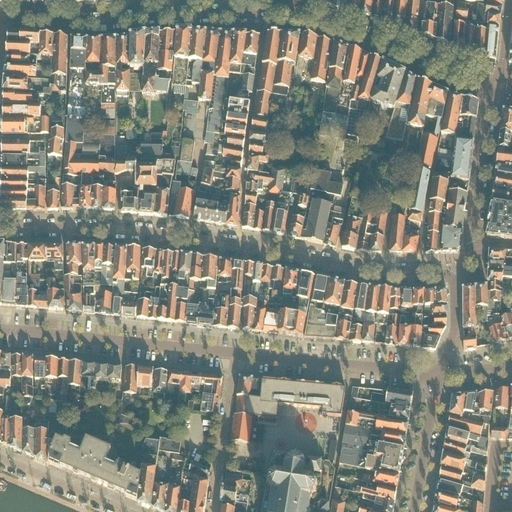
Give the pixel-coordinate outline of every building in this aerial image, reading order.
[(309,0),(309,2),(332,9),(333,8),(334,0),(309,0)] [(334,0),(333,8),(345,12),(347,0),(334,0)] [(347,0),(345,12),(359,15),(360,0),(347,0)] [(360,0),(359,15),(371,19),(372,4),(372,0),(360,0)] [(372,0),(372,4),(371,19),(383,23),(384,0),(372,0)] [(395,0),(384,0),(383,23),(392,26),(395,0)] [(395,0),(392,26),(405,30),(407,0),(395,0)] [(407,0),(405,30),(416,35),(420,6),(419,0),(407,0)] [(422,37),(436,42),(438,8),(439,8),(439,3),(439,0),(424,0),(424,6),(422,37)] [(479,0),(479,4),(485,5),(484,7),(502,10),(503,0),(479,0)] [(457,12),(465,13),(466,2),(458,1),(457,12)] [(484,7),(478,6),(476,23),(476,25),(477,25),(488,27),(488,17),(500,18),(502,10),(484,7)] [(438,8),(436,42),(450,47),(453,10),(439,8),(438,8)] [(457,12),(456,20),(467,21),(468,16),(468,13),(465,13),(457,12)] [(474,55),(477,25),(476,25),(476,23),(472,22),(471,16),(468,16),(467,21),(464,52),(474,55)] [(488,27),(485,59),(496,62),(498,42),(499,30),(500,18),(488,17),(488,27)] [(454,47),(456,50),(464,52),(467,21),(456,20),(454,47)] [(477,25),(474,55),(485,59),(488,27),(477,25)] [(8,45),(7,55),(31,58),(40,58),(40,57),(40,46),(20,45),(21,34),(12,33),(12,35),(8,34),(8,45)] [(192,33),(177,33),(175,61),(189,62),(192,33)] [(206,33),(192,33),(189,62),(200,63),(199,65),(197,64),(193,68),(192,86),(200,87),(202,74),(201,74),(202,68),(206,33)] [(209,75),(202,74),(200,87),(199,102),(210,104),(211,104),(214,79),(219,34),(206,33),(202,68),(210,69),(209,75)] [(41,35),(21,34),(20,45),(40,46),(41,35)] [(160,34),(146,36),(144,65),(142,96),(156,97),(156,96),(156,81),(157,73),(148,72),(149,66),(158,66),(160,34)] [(174,57),(175,34),(160,34),(158,66),(158,73),(172,74),(174,57)] [(213,145),(214,139),(220,140),(221,136),(221,135),(223,122),(224,112),(226,101),(228,81),(229,81),(230,75),(231,67),(230,67),(234,35),(219,34),(214,79),(211,104),(210,104),(205,144),(213,145)] [(47,69),(51,69),(52,69),(54,37),(41,35),(40,46),(40,57),(42,57),(41,61),(44,61),(43,65),(46,66),(47,67),(47,69)] [(246,47),(246,35),(234,35),(230,67),(231,67),(230,75),(244,76),(242,93),(249,94),(252,94),(254,77),(255,68),(244,67),(245,59),(243,58),(244,55),(246,47)] [(130,49),(130,38),(118,40),(117,93),(129,93),(130,55),(131,55),(130,88),(142,89),(142,71),(143,71),(144,63),(145,36),(131,38),(131,50),(130,49)] [(257,56),(260,36),(247,36),(246,47),(245,55),(244,55),(243,58),(245,59),(244,67),(255,68),(257,56)] [(268,36),(251,132),(266,134),(267,127),(269,121),(272,103),(282,36),(268,36)] [(296,68),(300,36),(282,36),(272,103),(284,104),(285,98),(287,99),(288,91),(290,91),(293,67),(296,68)] [(317,39),(303,36),(299,60),(295,91),(300,91),(303,74),(305,72),(306,67),(304,65),(305,62),(314,63),(318,39),(317,39)] [(51,82),(50,93),(66,93),(68,39),(55,37),(53,77),(51,76),(51,82)] [(326,85),(332,43),(318,39),(314,63),(311,82),(326,85)] [(87,40),(72,40),(72,52),(70,72),(69,84),(69,99),(67,117),(67,130),(66,145),(83,145),(83,135),(84,135),(84,125),(85,118),(85,116),(86,87),(88,40),(87,40)] [(115,104),(116,76),(110,76),(110,74),(109,69),(102,69),(102,70),(100,70),(101,40),(88,40),(86,87),(101,87),(101,104),(109,104),(115,104)] [(110,76),(116,76),(116,40),(102,40),(102,69),(109,69),(110,74),(110,76)] [(348,49),(334,44),(326,90),(319,136),(345,140),(345,136),(348,119),(335,116),(337,110),(337,107),(339,107),(341,96),(344,77),(348,50),(348,49)] [(362,55),(350,50),(345,77),(343,86),(342,96),(341,96),(339,107),(337,107),(337,110),(335,116),(348,119),(349,109),(351,103),(355,89),(362,55)] [(31,58),(7,55),(6,66),(37,68),(38,65),(37,65),(38,61),(41,61),(42,57),(40,57),(40,58),(31,58)] [(367,73),(371,58),(362,55),(355,89),(351,103),(358,105),(359,102),(358,102),(362,89),(367,73)] [(375,92),(378,80),(383,63),(371,58),(367,73),(362,89),(358,102),(359,102),(358,105),(351,103),(349,109),(348,119),(345,136),(364,140),(370,105),(371,104),(375,92)] [(383,63),(378,80),(384,82),(382,91),(380,90),(375,92),(371,104),(394,111),(405,74),(383,63)] [(51,75),(51,69),(47,69),(47,67),(46,66),(43,65),(43,66),(38,65),(37,68),(6,66),(5,77),(36,79),(37,73),(41,73),(41,74),(51,75)] [(417,81),(405,74),(394,111),(391,124),(393,124),(388,139),(403,142),(417,81)] [(5,79),(4,91),(27,93),(33,93),(36,95),(47,96),(50,96),(50,93),(51,82),(5,79)] [(159,81),(156,81),(156,96),(168,97),(169,84),(159,84),(159,81)] [(410,207),(410,213),(408,221),(408,222),(410,223),(410,227),(419,229),(420,225),(422,216),(424,209),(431,171),(435,150),(441,128),(448,94),(418,82),(409,129),(420,131),(419,135),(418,135),(411,174),(416,174),(411,206),(411,208),(410,207)] [(4,91),(3,104),(33,105),(41,105),(43,105),(43,104),(50,104),(50,96),(47,96),(36,95),(33,93),(27,93),(4,91)] [(198,104),(188,102),(189,91),(185,91),(183,113),(185,113),(185,115),(196,116),(198,104)] [(449,95),(441,135),(442,135),(456,137),(457,131),(463,99),(449,95)] [(247,107),(248,100),(244,99),(244,100),(237,99),(237,103),(231,103),(226,101),(224,112),(245,115),(246,107),(247,107)] [(463,99),(457,131),(457,142),(473,144),(476,120),(476,121),(479,103),(463,99)] [(3,107),(3,118),(29,117),(41,117),(41,107),(3,107)] [(511,112),(503,111),(501,133),(511,135),(511,112)] [(243,125),(245,115),(224,112),(223,122),(243,125)] [(49,123),(53,123),(65,123),(65,115),(49,115),(49,119),(49,123)] [(29,118),(3,119),(2,135),(25,135),(26,124),(35,125),(35,124),(41,124),(41,135),(49,135),(49,123),(49,119),(41,119),(41,117),(29,117),(29,118)] [(243,125),(223,122),(221,135),(225,136),(245,139),(246,135),(242,134),(243,125)] [(84,135),(115,137),(115,130),(103,130),(103,131),(87,130),(88,126),(84,125),(84,135)] [(250,146),(265,148),(265,143),(268,144),(271,141),(271,136),(275,136),(276,128),(267,127),(266,134),(266,135),(251,133),(250,141),(250,146)] [(52,143),(63,143),(64,143),(65,131),(52,131),(52,143)] [(157,141),(151,141),(151,133),(141,133),(141,161),(137,161),(137,166),(157,165),(157,162),(163,163),(163,147),(163,141),(157,141)] [(511,135),(501,133),(499,150),(511,152),(511,148),(511,135)] [(65,153),(63,174),(63,176),(68,177),(75,177),(82,178),(81,188),(80,211),(92,211),(93,176),(99,176),(99,171),(115,176),(115,164),(115,137),(84,135),(83,135),(83,145),(66,145),(65,153)] [(221,136),(220,140),(220,142),(223,142),(223,141),(227,142),(227,141),(229,141),(228,146),(244,149),(245,140),(225,137),(225,136),(221,135),(221,136)] [(183,141),(180,163),(192,165),(195,143),(183,141)] [(40,156),(45,156),(45,150),(40,150),(40,151),(30,151),(30,143),(2,142),(2,155),(40,156)] [(469,183),(474,144),(473,144),(457,142),(456,142),(451,180),(469,183)] [(53,163),(53,158),(62,158),(63,143),(52,143),(50,143),(48,158),(48,163),(53,163)] [(270,165),(270,166),(273,166),(274,160),(269,159),(269,158),(270,149),(265,148),(250,146),(250,149),(249,156),(260,157),(260,159),(259,164),(270,165)] [(241,170),(243,151),(219,147),(218,154),(224,155),(223,158),(232,160),(231,168),(241,170)] [(171,157),(172,158),(171,163),(175,163),(176,158),(179,158),(180,149),(172,148),(171,157)] [(511,155),(511,152),(499,150),(498,154),(497,165),(511,166),(511,155)] [(46,168),(45,156),(40,156),(2,155),(2,156),(2,168),(27,168),(27,161),(39,162),(39,168),(46,168)] [(270,166),(270,165),(259,164),(260,159),(249,158),(248,172),(248,173),(252,174),(263,175),(264,168),(270,169),(270,166)] [(126,164),(126,172),(136,172),(136,166),(137,166),(137,161),(137,160),(126,160),(126,164)] [(156,207),(155,216),(167,218),(170,193),(172,178),(175,164),(163,163),(157,162),(157,165),(157,188),(144,188),(143,194),(143,201),(139,201),(139,215),(144,215),(154,216),(155,207),(156,207)] [(211,188),(215,164),(205,162),(201,186),(211,188)] [(173,183),(169,218),(189,221),(196,184),(189,183),(192,165),(180,163),(178,163),(175,181),(181,182),(181,184),(173,183)] [(117,176),(126,172),(126,164),(115,164),(115,176),(117,176)] [(157,165),(137,166),(136,166),(136,172),(136,188),(140,188),(140,194),(143,194),(144,188),(157,188),(157,165)] [(511,167),(497,166),(495,177),(495,178),(511,180),(511,167)] [(232,193),(240,195),(240,182),(241,171),(228,169),(216,167),(215,173),(214,180),(226,182),(225,192),(232,193)] [(2,169),(1,180),(28,181),(28,174),(39,174),(39,180),(46,180),(46,175),(46,168),(39,168),(29,168),(29,169),(2,169)] [(269,195),(278,197),(277,206),(275,213),(276,213),(272,234),(284,237),(291,199),(293,195),(292,195),(283,193),(286,172),(272,170),(271,177),(263,175),(252,174),(248,173),(247,183),(258,185),(258,187),(269,188),(269,193),(269,195)] [(300,198),(309,200),(307,210),(301,241),(323,246),(334,197),(340,198),(343,186),(329,183),(331,174),(314,171),(311,186),(294,183),(292,195),(298,196),(300,198)] [(434,174),(433,173),(433,181),(431,190),(430,203),(444,204),(445,204),(447,195),(447,191),(449,184),(448,184),(449,180),(449,176),(434,174)] [(92,211),(103,211),(104,190),(95,189),(96,182),(104,183),(104,176),(99,176),(93,176),(92,211)] [(511,180),(495,178),(494,189),(511,192),(511,180)] [(28,181),(1,180),(1,191),(28,191),(30,191),(35,191),(35,189),(46,189),(46,182),(46,180),(39,180),(39,181),(39,187),(28,186),(28,181)] [(445,230),(462,231),(465,215),(464,215),(467,194),(469,183),(451,180),(449,180),(448,184),(449,184),(447,191),(450,192),(448,205),(448,206),(445,230)] [(48,212),(60,211),(60,182),(56,181),(56,187),(49,187),(48,212)] [(246,194),(246,197),(245,206),(256,207),(258,195),(269,195),(269,193),(269,188),(258,187),(258,185),(247,183),(246,194)] [(104,190),(103,211),(115,212),(116,184),(104,184),(104,190)] [(62,211),(73,211),(80,211),(81,188),(74,188),(63,187),(62,211)] [(140,188),(136,188),(133,189),(133,201),(139,201),(143,201),(143,194),(140,194),(140,188)] [(34,212),(45,212),(46,189),(35,189),(35,191),(30,191),(30,196),(34,197),(34,201),(27,200),(27,201),(1,201),(1,214),(12,214),(12,212),(34,212)] [(121,195),(120,214),(138,215),(139,215),(139,201),(133,201),(133,189),(127,189),(127,195),(121,195)] [(28,191),(1,191),(1,201),(27,201),(27,200),(28,191)] [(511,195),(493,192),(492,203),(511,206),(511,195)] [(229,208),(227,227),(235,228),(238,226),(240,200),(234,198),(234,197),(231,196),(231,199),(229,208)] [(300,198),(298,208),(307,210),(309,200),(300,198)] [(363,224),(365,213),(363,212),(365,202),(352,200),(348,222),(344,236),(345,236),(342,250),(355,253),(361,223),(363,224)] [(197,203),(194,221),(205,223),(208,205),(197,203)] [(444,204),(430,203),(429,215),(442,216),(444,204)] [(487,238),(511,240),(511,206),(492,203),(487,238)] [(370,253),(381,254),(389,205),(382,204),(380,214),(375,214),(365,213),(363,224),(361,223),(355,253),(369,253),(370,253)] [(205,223),(216,225),(218,206),(208,205),(205,223)] [(275,213),(277,206),(267,205),(263,233),(272,234),(276,213),(275,213)] [(391,219),(393,219),(408,221),(410,213),(410,207),(394,205),(391,219)] [(216,225),(227,227),(229,208),(218,206),(216,225)] [(242,229),(253,231),(256,213),(256,208),(256,207),(245,206),(244,215),(244,220),(242,229)] [(253,231),(262,233),(265,215),(256,213),(253,231)] [(293,219),(291,228),(289,238),(301,241),(305,221),(306,215),(301,214),(299,215),(298,220),(293,219)] [(442,216),(429,215),(426,254),(437,254),(439,239),(442,216)] [(409,227),(410,227),(410,223),(408,222),(408,221),(393,219),(390,254),(402,254),(404,232),(409,233),(409,232),(409,227)] [(323,246),(336,248),(342,223),(333,221),(332,225),(328,224),(323,246)] [(463,232),(462,231),(445,230),(443,230),(442,239),(439,239),(437,254),(441,254),(457,254),(461,251),(463,232)] [(404,232),(402,254),(417,255),(419,233),(409,232),(409,233),(404,232)] [(18,265),(17,246),(7,245),(6,261),(6,265),(18,265)] [(27,261),(27,247),(18,246),(18,265),(18,276),(27,276),(27,271),(21,272),(21,267),(23,267),(23,261),(27,261)] [(46,246),(29,246),(29,262),(47,263),(46,246)] [(64,260),(63,246),(46,246),(47,263),(47,264),(54,264),(55,272),(63,272),(63,260),(64,260)] [(82,247),(67,246),(68,275),(78,276),(78,267),(83,266),(82,247)] [(95,272),(94,247),(83,247),(84,266),(84,276),(84,295),(90,296),(95,295),(94,272),(95,272)] [(103,248),(95,247),(95,270),(95,273),(102,273),(103,248)] [(114,266),(115,248),(103,248),(101,286),(113,287),(114,281),(106,280),(107,277),(107,269),(105,269),(105,265),(114,266)] [(117,249),(114,281),(113,287),(113,294),(115,294),(119,294),(124,295),(124,294),(126,294),(127,281),(125,281),(127,249),(117,249)] [(140,267),(141,250),(129,250),(127,273),(132,274),(132,281),(139,282),(140,267)] [(144,269),(148,269),(147,278),(153,279),(156,252),(143,251),(141,268),(144,269)] [(158,275),(162,276),(164,253),(156,252),(153,279),(152,284),(157,284),(158,275)] [(511,260),(511,252),(505,252),(490,252),(489,262),(505,263),(504,270),(511,269),(511,265),(508,265),(508,260),(511,260)] [(162,276),(162,280),(162,286),(165,287),(169,287),(171,254),(164,253),(162,276)] [(182,255),(171,254),(169,287),(170,287),(171,281),(172,274),(179,275),(182,255)] [(175,323),(183,324),(184,320),(186,320),(188,302),(189,293),(193,257),(182,255),(179,275),(179,278),(178,289),(176,306),(175,323)] [(204,258),(193,257),(189,293),(193,293),(194,282),(201,283),(204,258)] [(217,271),(218,260),(204,258),(201,283),(200,290),(216,291),(217,271)] [(5,261),(4,261),(2,306),(17,307),(18,276),(18,265),(6,265),(6,261),(5,261)] [(232,278),(233,263),(220,261),(218,278),(227,279),(226,284),(232,285),(232,278)] [(505,263),(489,262),(488,272),(504,273),(504,270),(505,263)] [(233,263),(232,278),(232,285),(231,292),(231,297),(231,302),(241,303),(241,291),(241,283),(242,276),(243,264),(233,263)] [(246,265),(245,277),(253,278),(254,266),(246,265)] [(262,277),(263,267),(254,266),(253,278),(253,284),(256,284),(254,296),(259,297),(261,285),(261,282),(262,277)] [(272,269),(263,267),(262,277),(261,282),(269,284),(270,284),(272,269)] [(284,284),(285,272),(272,269),(270,284),(269,284),(269,290),(273,290),(274,283),(284,284)] [(488,283),(491,283),(503,283),(503,280),(511,280),(511,269),(504,270),(504,273),(488,272),(488,283)] [(296,290),(299,275),(287,272),(283,291),(284,291),(283,296),(287,297),(286,306),(282,305),(281,314),(298,317),(300,307),(299,307),(300,300),(297,300),(298,290),(296,290)] [(306,319),(314,278),(301,275),(298,290),(297,300),(300,300),(299,307),(300,307),(298,317),(306,319)] [(17,307),(29,308),(29,292),(27,292),(27,281),(27,276),(18,276),(17,307)] [(67,312),(82,313),(82,294),(75,294),(75,290),(74,290),(74,277),(68,277),(65,277),(66,294),(66,295),(67,312)] [(315,309),(315,311),(323,313),(324,305),(325,305),(329,281),(316,278),(310,308),(315,309)] [(40,289),(40,288),(40,281),(27,281),(27,292),(29,292),(29,308),(48,310),(49,310),(48,290),(43,287),(40,289)] [(56,292),(56,287),(55,281),(48,282),(48,290),(49,310),(65,312),(64,292),(56,292)] [(345,284),(329,281),(325,305),(324,305),(323,313),(323,315),(338,318),(338,316),(340,310),(345,284)] [(491,283),(491,292),(491,293),(500,294),(500,284),(502,284),(503,283),(491,283)] [(354,312),(358,286),(345,284),(340,310),(350,311),(349,316),(353,317),(353,312),(354,312)] [(99,301),(97,315),(111,316),(113,295),(103,294),(103,297),(102,297),(102,293),(100,293),(101,288),(95,287),(95,292),(96,293),(96,301),(99,301)] [(169,302),(167,323),(175,323),(176,306),(178,289),(170,288),(170,287),(169,287),(165,287),(165,292),(166,292),(166,295),(167,295),(167,297),(168,297),(168,302),(169,302)] [(369,288),(360,287),(355,312),(359,313),(365,314),(369,288)] [(380,290),(369,288),(365,314),(359,313),(357,323),(365,324),(376,325),(377,316),(380,290)] [(488,309),(487,292),(487,288),(475,289),(475,304),(475,309),(476,309),(483,309),(484,311),(482,311),(482,324),(487,324),(487,317),(487,313),(488,313),(488,309)] [(158,321),(160,301),(162,289),(156,289),(154,296),(156,300),(151,300),(148,320),(158,321)] [(477,339),(476,331),(477,331),(476,309),(475,309),(475,304),(475,289),(467,289),(467,302),(463,302),(463,330),(468,330),(468,339),(477,339)] [(377,316),(389,317),(389,311),(391,291),(380,290),(377,316)] [(401,292),(391,291),(389,311),(400,312),(401,292)] [(445,291),(436,292),(436,307),(447,306),(447,293),(445,291)] [(414,293),(403,292),(401,314),(406,314),(406,310),(413,311),(414,293)] [(436,292),(426,293),(426,308),(436,307),(436,292)] [(491,292),(487,292),(488,309),(488,313),(494,313),(494,303),(501,303),(502,294),(500,294),(491,293),(491,292)] [(423,319),(424,293),(414,293),(413,311),(412,318),(416,318),(423,319)] [(113,294),(113,295),(111,316),(123,318),(124,295),(119,294),(118,300),(114,300),(115,294),(113,294)] [(123,318),(136,319),(137,304),(128,303),(129,294),(126,294),(124,294),(124,295),(123,318)] [(151,295),(147,294),(144,294),(140,294),(137,319),(148,320),(151,300),(151,295)] [(84,314),(95,315),(95,304),(91,304),(90,296),(84,295),(83,296),(84,314)] [(213,328),(228,329),(229,313),(231,302),(231,297),(223,296),(222,311),(215,310),(213,328)] [(251,301),(244,300),(244,309),(243,331),(253,332),(256,311),(258,297),(251,297),(251,301)] [(253,332),(264,333),(267,311),(268,311),(269,298),(266,298),(266,304),(262,303),(261,312),(256,311),(253,332)] [(160,301),(158,321),(167,323),(169,302),(168,302),(160,301)] [(184,320),(183,324),(197,326),(199,308),(192,307),(192,302),(188,302),(186,320),(184,320)] [(241,309),(241,303),(231,302),(229,313),(241,313),(241,309)] [(278,335),(281,314),(282,305),(281,305),(280,312),(268,311),(267,311),(264,333),(278,335)] [(208,306),(208,311),(206,307),(199,306),(199,308),(197,326),(213,328),(215,310),(215,307),(208,306)] [(425,312),(432,312),(432,318),(434,318),(447,318),(447,317),(447,306),(436,307),(426,308),(425,308),(425,312)] [(310,308),(304,339),(334,341),(336,330),(338,318),(323,315),(323,313),(315,311),(315,309),(310,308)] [(239,331),(241,313),(229,313),(228,329),(239,331)] [(290,337),(302,339),(306,319),(298,317),(281,314),(278,335),(290,337)] [(348,342),(352,321),(352,319),(346,317),(338,316),(338,318),(336,330),(334,341),(348,342)] [(508,341),(511,340),(511,318),(511,316),(501,319),(508,341)] [(386,346),(397,347),(399,330),(399,318),(393,317),(392,329),(387,329),(386,338),(386,346)] [(490,330),(494,345),(508,341),(501,319),(500,317),(493,317),(497,328),(490,330)] [(410,349),(421,350),(423,319),(416,318),(415,327),(410,326),(410,329),(412,329),(410,349)] [(446,328),(447,318),(434,318),(434,326),(434,328),(446,328)] [(399,348),(410,349),(412,329),(410,329),(405,329),(406,319),(401,319),(399,348)] [(440,339),(446,328),(434,328),(434,326),(429,326),(429,320),(424,320),(423,336),(425,336),(425,337),(440,339)] [(362,344),(373,345),(373,344),(375,328),(365,326),(364,329),(362,344)] [(352,327),(350,342),(362,344),(364,329),(352,327)] [(423,341),(422,350),(435,351),(440,339),(425,337),(425,339),(424,341),(423,341)] [(464,353),(477,351),(477,339),(468,339),(463,339),(464,353)] [(2,355),(2,368),(11,369),(11,356),(2,355)] [(23,378),(23,358),(12,357),(12,377),(23,378)] [(23,358),(23,378),(33,379),(33,359),(23,358)] [(46,389),(46,360),(36,359),(35,380),(43,381),(43,386),(43,389),(46,389),(45,399),(46,399),(46,389)] [(58,378),(59,362),(58,361),(46,360),(46,389),(46,399),(45,399),(45,400),(57,402),(58,378)] [(68,395),(68,387),(71,363),(59,362),(58,378),(64,379),(63,388),(62,388),(61,395),(66,395),(68,395)] [(71,363),(68,387),(80,388),(81,378),(82,364),(71,363)] [(82,364),(81,378),(94,380),(96,365),(82,364)] [(94,380),(107,381),(109,367),(96,365),(94,380)] [(122,368),(109,367),(107,381),(121,382),(122,368)] [(125,394),(137,395),(138,388),(138,384),(139,370),(126,368),(124,393),(125,393),(125,394)] [(148,398),(151,398),(153,381),(152,381),(153,371),(139,370),(138,384),(138,388),(144,389),(149,390),(148,398)] [(154,381),(153,381),(151,398),(156,399),(157,394),(163,395),(162,399),(164,400),(164,398),(165,398),(165,395),(168,373),(155,371),(154,381)] [(174,388),(180,389),(181,374),(169,373),(167,395),(174,395),(174,388)] [(190,393),(199,393),(204,394),(205,376),(181,374),(180,389),(179,393),(185,394),(190,395),(190,393)] [(205,376),(204,394),(204,396),(220,398),(222,388),(221,387),(223,378),(215,377),(205,376)] [(0,387),(4,389),(6,390),(7,389),(10,389),(11,379),(2,379),(0,378),(0,387)] [(341,418),(345,392),(253,381),(253,380),(240,379),(231,443),(233,443),(233,447),(245,449),(246,445),(248,445),(248,444),(263,446),(265,426),(277,427),(279,406),(322,410),(322,419),(322,416),(341,418)] [(23,398),(33,398),(33,385),(26,385),(26,388),(22,388),(22,398),(23,398)] [(357,400),(359,389),(353,389),(351,399),(357,400)] [(509,399),(510,389),(496,393),(494,410),(506,411),(505,416),(511,416),(511,411),(509,411),(509,399)] [(391,406),(411,408),(413,396),(388,391),(388,392),(386,398),(373,395),(371,403),(386,406),(386,405),(391,406)] [(476,407),(475,418),(479,419),(479,418),(481,418),(491,419),(493,394),(493,393),(478,395),(476,407)] [(477,395),(466,397),(463,419),(463,420),(480,424),(481,418),(479,418),(479,419),(475,418),(476,407),(475,406),(477,395)] [(201,413),(207,414),(218,415),(220,398),(204,396),(203,396),(201,413)] [(466,397),(453,398),(450,416),(463,419),(466,397)] [(0,427),(0,444),(10,448),(11,421),(12,412),(12,399),(7,398),(6,419),(3,419),(3,428),(0,427)] [(357,400),(351,399),(348,412),(355,413),(357,400)] [(409,422),(411,408),(391,406),(390,413),(379,412),(379,417),(388,418),(409,422)] [(129,409),(121,408),(121,410),(119,421),(127,424),(129,409)] [(11,421),(10,448),(22,453),(23,421),(17,421),(17,413),(12,412),(11,421)] [(387,422),(388,418),(379,417),(359,413),(358,416),(348,415),(346,427),(357,429),(365,430),(366,429),(368,430),(368,431),(372,431),(388,434),(397,435),(406,437),(408,424),(403,424),(393,423),(387,422)] [(463,420),(463,419),(450,416),(448,428),(470,434),(470,436),(488,441),(491,419),(481,418),(480,424),(463,420)] [(35,459),(36,422),(37,419),(23,418),(23,421),(22,453),(35,459)] [(50,418),(50,422),(49,460),(49,465),(61,470),(62,467),(74,472),(74,473),(78,475),(79,474),(92,480),(91,481),(96,483),(96,482),(127,495),(126,498),(138,503),(140,491),(141,475),(126,469),(126,466),(120,464),(118,465),(117,465),(115,470),(105,466),(112,450),(87,439),(80,455),(70,450),(72,446),(71,445),(72,443),(65,440),(63,442),(58,439),(58,435),(62,436),(62,434),(64,435),(64,427),(62,427),(62,419),(50,418)] [(50,422),(36,422),(35,459),(49,465),(49,460),(50,422)] [(400,475),(404,449),(380,445),(370,444),(371,437),(372,433),(345,428),(340,460),(339,466),(373,472),(373,470),(400,475)] [(487,458),(487,453),(488,441),(470,436),(470,434),(448,428),(444,454),(464,460),(466,454),(470,455),(470,454),(479,456),(487,458)] [(491,440),(507,441),(509,431),(492,429),(491,440)] [(404,449),(406,437),(397,435),(388,434),(372,431),(372,433),(371,437),(379,439),(379,437),(382,437),(380,445),(404,449)] [(160,440),(159,453),(179,455),(180,444),(167,442),(167,440),(160,440)] [(157,458),(158,452),(159,442),(146,441),(144,446),(144,453),(142,457),(143,458),(140,466),(142,467),(141,475),(140,491),(138,503),(144,505),(151,508),(154,485),(155,475),(157,458)] [(161,453),(159,453),(158,452),(154,485),(155,485),(153,509),(159,511),(165,511),(169,487),(159,485),(160,478),(162,479),(164,477),(167,459),(160,458),(161,453)] [(273,452),(271,465),(269,477),(268,485),(271,489),(267,511),(309,511),(312,496),(311,496),(316,493),(317,485),(313,479),(314,472),(320,473),(322,461),(308,458),(307,460),(306,468),(305,468),(305,464),(302,460),(300,459),(294,458),(288,460),(286,465),(285,465),(286,460),(287,454),(273,452)] [(481,478),(486,480),(486,473),(487,467),(478,464),(477,465),(466,462),(467,461),(465,460),(464,460),(444,454),(442,468),(463,474),(465,465),(468,465),(467,468),(482,472),(481,478)] [(185,459),(173,455),(172,461),(184,463),(185,459)] [(191,468),(184,466),(184,470),(209,481),(211,471),(193,463),(191,468)] [(484,493),(486,480),(481,478),(481,479),(475,477),(472,486),(460,482),(463,474),(442,468),(440,481),(484,493)] [(183,477),(181,491),(188,492),(186,505),(179,504),(178,511),(190,511),(195,478),(183,472),(183,477)] [(364,476),(363,475),(362,482),(397,490),(399,477),(376,472),(374,480),(370,479),(371,477),(364,475),(364,476)] [(178,511),(179,504),(181,491),(183,477),(177,477),(175,488),(169,487),(165,511),(178,511)] [(195,478),(190,511),(204,511),(209,483),(195,478)] [(243,482),(226,478),(225,486),(241,489),(243,482)] [(473,503),(472,511),(482,511),(483,506),(484,493),(440,481),(437,493),(460,500),(462,494),(476,498),(475,504),(473,503)] [(368,485),(367,490),(363,489),(362,489),(357,488),(356,493),(361,495),(364,496),(395,504),(397,492),(379,488),(368,485)] [(223,501),(222,508),(235,510),(236,504),(238,491),(225,489),(223,501)] [(333,501),(340,503),(342,490),(335,489),(333,501)] [(471,511),(472,511),(473,503),(460,500),(437,493),(435,505),(455,511),(455,509),(458,510),(459,507),(466,509),(472,511),(471,511)] [(393,511),(395,504),(364,496),(363,500),(375,504),(373,511),(393,511)] [(321,501),(316,511),(329,511),(328,505),(330,504),(321,501)] [(340,503),(333,501),(331,511),(344,511),(346,504),(340,503)] [(235,510),(222,508),(221,511),(247,511),(248,503),(240,502),(239,504),(236,504),(235,510)]
